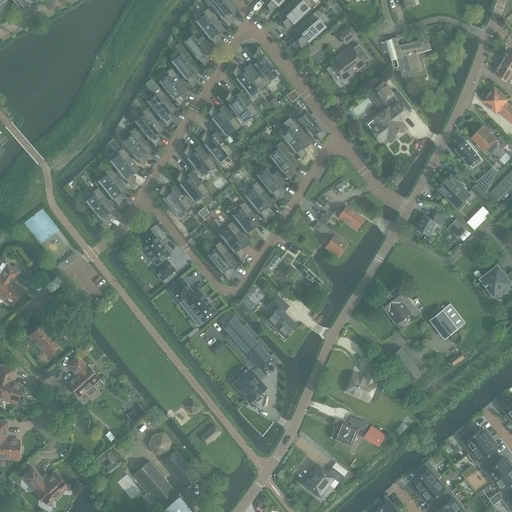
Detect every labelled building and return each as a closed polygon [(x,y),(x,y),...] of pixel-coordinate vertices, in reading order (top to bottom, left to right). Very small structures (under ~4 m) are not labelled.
[(31,6),(25,0),(24,0),(20,4),(26,11),(31,6)] [(233,14),(237,10),(229,0),(210,0),(208,1),(216,11),(214,12),(221,20),(222,19),(228,26),(228,27),(233,19),(229,14),(231,12),(233,14)] [(266,0),(269,2),(266,5),(270,13),(277,6),(278,7),(284,0),(266,0)] [(301,16),(309,8),(302,0),(301,0),(291,0),(279,13),(285,19),(282,22),(286,30),(293,23),(294,24),(302,17),(301,16)] [(402,0),(405,9),(416,6),(414,0),(402,0)] [(225,30),(208,8),(202,13),(204,15),(196,21),(203,30),(202,31),(209,40),(210,39),(216,46),(221,39),(216,34),(219,32),(220,34),(225,30)] [(316,34),(325,26),(318,19),(320,17),(315,12),(294,30),(300,37),(297,39),(300,48),(308,41),(309,42),(317,35),(316,34)] [(355,36),(348,26),(337,34),(345,44),(355,36)] [(213,50),(202,37),(197,41),(192,35),(184,41),(191,50),(190,51),(196,60),(198,59),(204,66),(209,59),(208,59),(204,53),(206,52),(208,54),(213,50)] [(422,72),(416,52),(430,48),(430,50),(431,50),(428,38),(407,43),(408,45),(404,46),(404,44),(399,46),(396,37),(385,41),(390,61),(396,59),(402,78),(422,72)] [(352,49),(351,47),(342,53),(344,55),(331,65),(342,79),(355,69),(357,71),(365,65),(363,63),(369,59),(358,45),(352,49)] [(277,74),(270,65),(271,64),(264,56),(263,57),(257,49),(252,56),(257,62),(255,63),(253,61),(248,65),(265,87),(271,83),(269,80),(277,74)] [(201,70),(186,52),(181,56),(180,55),(172,61),(179,70),(178,71),(184,80),(186,79),(192,86),(196,79),(192,73),(194,72),(196,74),(201,70)] [(511,68),(511,53),(508,52),(508,53),(506,53),(504,56),(505,58),(502,62),(511,68)] [(511,68),(502,62),(499,68),(497,68),(495,71),(496,72),(495,74),(511,83),(511,68)] [(265,87),(248,65),(243,69),(244,71),(243,73),(237,65),(236,65),(232,73),(236,78),(235,79),(242,87),(243,86),(250,95),(258,89),(260,91),(265,87)] [(189,90),(171,68),(166,73),(167,75),(159,81),(167,90),(165,91),(172,100),(173,99),(179,106),(184,99),(180,93),(182,92),(184,94),(189,90)] [(388,108),(373,119),(379,127),(377,128),(377,130),(381,135),(383,136),(385,134),(390,142),(392,140),(394,140),(398,137),(398,135),(406,130),(398,120),(407,113),(399,103),(401,102),(404,99),(397,90),(394,92),(392,94),(383,82),(374,89),(388,108)] [(511,107),(506,102),(508,100),(495,87),(488,95),(486,94),(484,95),(483,96),(483,97),(483,98),(483,100),(484,100),(483,101),(496,113),(498,111),(511,123),(511,107)] [(176,110),(159,88),(153,93),(155,95),(147,101),(155,110),(153,111),(160,120),(161,119),(167,126),(172,119),(167,113),(170,112),(172,114),(176,110)] [(258,113),(241,91),(236,95),(237,98),(235,99),(229,91),(225,99),(229,104),(228,105),(234,114),(236,113),(243,122),(251,115),(253,117),(258,113)] [(338,108),(339,97),(331,96),(330,107),(338,108)] [(241,127),(223,105),(218,109),(220,111),(218,113),(212,105),(207,113),(212,118),(210,119),(217,127),(218,126),(226,135),(234,129),(235,131),(241,127)] [(164,130),(147,108),(141,113),(143,115),(135,121),(142,130),(141,131),(148,140),(149,138),(155,146),(160,139),(159,139),(155,133),(158,131),(159,134),(164,130)] [(322,128),(316,120),(314,121),(307,112),(299,118),(298,118),(293,122),(299,130),(310,144),(316,140),(312,136),(314,134),(321,142),(325,135),(325,134),(321,129),(322,128)] [(506,153),(495,142),(496,140),(492,135),(493,134),(491,132),(488,131),(482,126),(472,138),(477,143),(478,146),(480,148),(481,147),(486,151),(488,149),(500,160),(506,153)] [(152,150),(134,128),(129,132),(131,135),(123,141),(130,150),(129,151),(135,159),(137,158),(143,166),(147,159),(143,153),(145,151),(147,154),(152,150)] [(305,148),(310,144),(299,130),(295,133),(290,128),(281,135),(289,144),(287,145),(294,153),(295,152),(301,160),(306,153),(306,152),(302,147),(304,146),(305,148)] [(234,153),(221,137),(216,131),(211,135),(213,138),(211,139),(205,131),(200,139),(204,144),(203,145),(210,154),(211,153),(218,162),(226,155),(228,157),(234,153)] [(509,142),(501,135),(498,139),(506,146),(509,142)] [(117,142),(112,137),(108,140),(113,146),(117,142)] [(480,157),(466,141),(465,141),(464,140),(458,145),(460,146),(456,149),(470,165),(473,169),(483,161),(480,157)] [(298,164),(281,142),(275,146),(277,148),(269,155),(276,164),(275,165),(282,173),(283,172),(289,180),(294,173),(289,167),(291,166),(293,168),(298,164)] [(216,167),(199,145),(194,149),(196,151),(194,153),(188,145),(187,145),(183,153),(187,158),(186,159),(193,167),(194,166),(201,175),(209,169),(211,171),(216,167)] [(140,170),(122,148),(117,152),(119,155),(111,161),(118,170),(117,171),(123,179),(124,178),(131,186),(130,186),(131,186),(135,179),(131,173),(133,171),(135,174),(140,170)] [(127,190),(110,168),(105,172),(106,175),(98,181),(106,190),(104,191),(111,199),(112,198),(118,206),(123,199),(119,193),(121,191),(123,194),(127,190)] [(281,188),(286,184),(276,171),(271,175),(266,168),(257,175),(264,184),(263,185),(269,193),(271,192),(275,197),(277,200),(282,192),(281,192),(277,187),(279,186),(281,188)] [(497,200),(511,184),(511,170),(490,193),(497,200)] [(209,193),(192,171),(187,175),(188,177),(186,179),(180,171),(176,179),(180,184),(179,185),(185,193),(187,192),(194,202),(202,195),(204,197),(209,193)] [(477,181),(477,182),(483,188),(486,193),(487,192),(494,179),(488,172),(477,181)] [(458,207),(465,200),(467,201),(472,196),(470,195),(452,176),(439,188),(458,207)] [(345,180),(336,186),(340,192),(349,185),(345,180)] [(274,204),(256,182),(251,186),(253,188),(245,195),(252,204),(251,205),(257,213),(259,212),(265,220),(269,212),(265,207),(267,206),(269,208),(274,204)] [(192,207),(175,185),(169,189),(171,191),(169,193),(163,185),(158,192),(159,193),(163,198),(162,199),(168,207),(169,206),(177,215),(185,209),(187,211),(192,207)] [(477,185),(472,190),(485,203),(490,198),(477,185)] [(115,210),(98,188),(92,192),(94,194),(86,201),(93,210),(92,211),(99,219),(100,218),(106,226),(111,219),(106,213),(109,211),(110,213),(115,210)] [(322,206),(326,200),(320,196),(316,202),(322,206)] [(262,224),(244,202),(239,206),(241,208),(232,215),(240,224),(239,225),(245,233),(246,232),(252,240),(253,240),(257,232),(253,227),(255,226),(256,228),(262,224)] [(364,219),(345,206),(342,211),(337,207),(333,214),(356,230),(364,219)] [(324,224),(331,216),(326,212),(320,221),(324,224)] [(430,236),(437,222),(438,223),(439,224),(439,223),(440,224),(444,217),(435,212),(431,219),(424,215),(417,229),(418,230),(418,231),(423,234),(423,232),(430,236)] [(461,212),(458,216),(465,223),(468,219),(461,212)] [(249,244),(232,222),(227,226),(228,228),(220,235),(228,244),(226,245),(233,253),(234,252),(240,260),(245,252),(241,247),(243,245),(244,248),(249,244)] [(347,243),(317,222),(313,228),(330,240),(325,247),(338,257),(347,243)] [(471,234),(459,223),(452,230),(464,241),(471,234)] [(165,259),(170,254),(153,233),(139,244),(158,266),(153,270),(162,281),(175,271),(166,259),(166,260),(165,259)] [(237,264),(220,242),(219,242),(214,246),(216,248),(208,255),(215,264),(214,265),(221,273),(222,272),(228,280),(233,272),(228,267),(230,265),(232,268),(237,264)] [(22,290),(11,283),(18,272),(17,272),(19,268),(15,265),(12,269),(7,266),(1,276),(0,275),(0,298),(3,300),(4,300),(12,305),(15,301),(17,300),(19,297),(19,295),(22,290)] [(495,296),(511,282),(511,272),(507,277),(498,266),(488,274),(487,272),(482,276),(483,278),(482,279),(488,288),(484,292),(489,299),(494,295),(495,296)] [(305,267),(300,272),(318,289),(322,284),(305,267)] [(216,312),(199,290),(194,295),(192,292),(193,292),(183,281),(170,291),(179,303),(184,299),(203,323),(216,312)] [(386,313),(406,298),(397,287),(396,287),(397,287),(389,293),(386,296),(378,302),(378,301),(377,302),(386,313)] [(287,317),(284,314),(283,312),(288,307),(278,297),(270,306),(275,311),(266,321),(283,337),(295,324),(287,317)] [(417,311),(406,298),(386,313),(395,324),(410,313),(412,315),(417,311)] [(464,323),(449,304),(431,319),(445,338),(464,323)] [(234,317),(233,318),(222,327),(259,368),(270,358),(234,317)] [(60,343),(69,335),(61,326),(52,334),(43,324),(38,328),(37,327),(34,330),(33,332),(29,336),(36,343),(36,345),(39,348),(40,348),(47,356),(61,344),(60,343)] [(421,374),(401,348),(388,358),(409,384),(415,391),(426,382),(421,375),(421,374)] [(453,366),(464,358),(460,352),(449,360),(453,366)] [(99,379),(87,366),(86,367),(78,357),(69,365),(77,375),(67,384),(71,388),(70,390),(73,393),(75,393),(79,397),(86,391),(88,391),(91,388),(91,386),(99,379)] [(22,387),(9,382),(13,370),(2,366),(0,370),(0,398),(1,399),(2,400),(6,401),(7,401),(17,404),(18,398),(20,398),(21,393),(20,392),(22,387)] [(266,389),(259,380),(258,381),(255,378),(256,377),(249,369),(235,381),(244,391),(241,394),(248,401),(251,398),(253,401),(266,389)] [(370,403),(377,385),(375,384),(378,376),(370,373),(366,380),(355,376),(347,394),(370,403)] [(509,422),(511,419),(511,394),(511,396),(508,398),(511,403),(503,411),(506,414),(505,416),(504,416),(509,422)] [(358,428),(340,420),(339,423),(338,422),(335,431),(336,431),(333,439),(351,446),(353,442),(355,441),(356,437),(355,435),(358,428)] [(19,441),(6,440),(7,422),(0,421),(0,457),(2,458),(3,459),(7,459),(8,458),(18,459),(19,453),(20,452),(20,448),(19,447),(19,441)] [(207,445),(221,433),(214,426),(200,438),(207,445)] [(385,435),(370,426),(363,438),(378,447),(385,435)] [(468,453),(491,436),(486,430),(486,431),(484,432),(481,428),(472,435),(468,430),(457,438),(468,453)] [(487,455),(496,448),(493,444),(495,443),(496,443),(491,436),(468,453),(467,454),(478,469),(491,460),(487,455)] [(198,478),(175,451),(162,462),(185,489),(186,490),(186,489),(198,478),(198,479),(199,478),(198,478)] [(491,484),(493,482),(511,468),(511,463),(509,460),(508,460),(509,461),(507,462),(504,458),(495,465),(491,460),(478,469),(481,472),(482,471),(491,484)] [(176,494),(149,461),(134,474),(163,508),(161,509),(160,510),(161,510),(162,511),(190,511),(192,511),(193,511),(193,510),(193,509),(193,510),(186,502),(186,501),(185,502),(179,494),(178,494),(171,501),(170,500),(176,494)] [(417,496),(437,479),(440,476),(428,461),(415,472),(420,477),(411,484),(414,488),(412,489),(411,489),(417,496)] [(319,496),(333,478),(339,483),(343,477),(332,468),(327,473),(318,466),(304,484),(319,496)] [(511,487),(510,485),(511,483),(511,468),(493,482),(500,491),(498,492),(502,498),(511,490),(511,487)] [(59,494),(67,487),(63,483),(63,481),(60,478),(59,478),(55,474),(45,483),(33,469),(24,478),(36,491),(35,492),(47,505),(54,498),(56,498),(59,495),(59,494)] [(466,471),(462,474),(465,479),(470,476),(466,471)] [(450,492),(446,486),(444,488),(437,479),(417,496),(422,502),(422,501),(424,499),(427,503),(436,496),(439,501),(450,492)] [(511,511),(511,490),(502,498),(501,499),(510,511),(511,511)] [(455,511),(461,508),(462,506),(450,492),(439,501),(443,505),(435,511),(455,511)] [(364,511),(394,511),(398,509),(394,503),(393,504),(392,505),(389,501),(380,508),(376,503),(364,511)]
